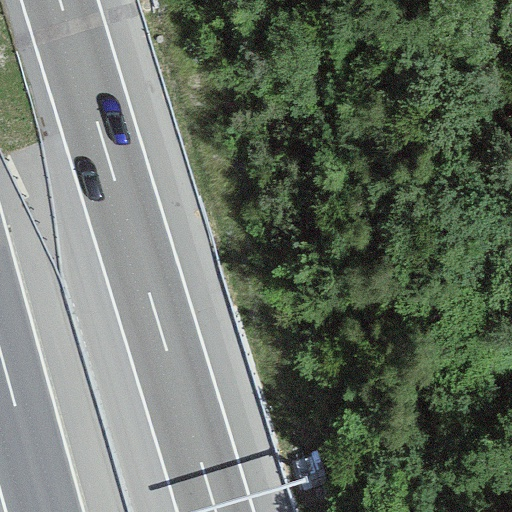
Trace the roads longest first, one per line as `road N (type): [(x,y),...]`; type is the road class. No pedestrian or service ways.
road 1 (motorway): [(217,511),(60,0)]
road 2 (motorway): [(0,359),(42,511)]
